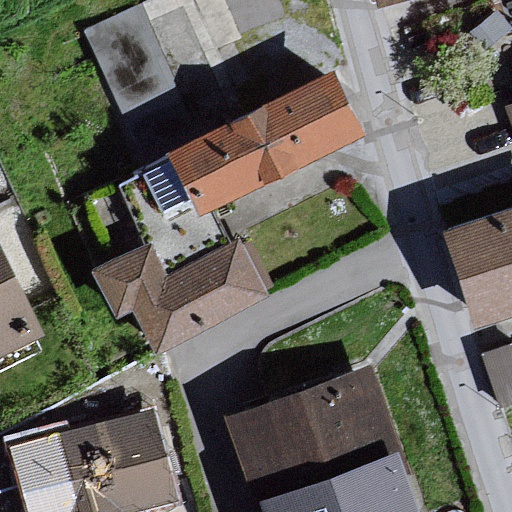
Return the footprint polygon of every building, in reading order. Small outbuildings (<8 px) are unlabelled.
[(144,0),(122,0),(87,17),(108,62),(162,36),(144,0)] [(376,0),(380,10),(409,0),(376,0)] [(344,71),(267,102),(177,155),(211,213),(376,139),(344,71)] [(511,215),(451,236),(478,322),(511,311),(511,215)] [(155,248),(99,271),(118,309),(142,300),(163,348),(272,297),(247,245),(172,280),(155,248)] [(0,353),(39,335),(0,254),(0,353)] [(420,511),(368,365),(228,415),(262,511),(420,511)] [(155,413),(42,438),(59,511),(116,511),(174,499),(155,413)]
